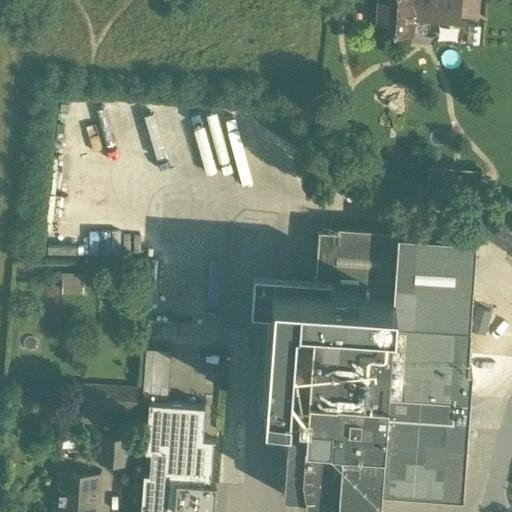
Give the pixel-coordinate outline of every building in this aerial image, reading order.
[(373,0),(370,29),(410,33),(411,17),(448,20),(450,0),(373,0)] [(481,169),(439,165),(437,192),(479,196),(481,169)] [(368,231),(318,228),(313,301),(297,300),(293,351),(276,350),(273,388),(290,389),(283,487),(306,488),(310,508),(332,504),(332,509),(338,508),(338,505),(380,498),(380,486),(444,489),(451,390),(468,391),(469,365),(465,365),(469,304),(482,305),(484,277),(471,276),(474,236),(368,228),(368,231)] [(61,271),(62,289),(82,288),(81,269),(61,271)] [(484,332),(490,309),(476,305),(469,328),(484,332)] [(143,347),(143,367),(170,368),(170,347),(143,347)] [(142,395),(167,395),(167,369),(142,369),(142,395)] [(137,411),(139,386),(81,383),(80,408),(137,411)] [(149,471),(143,471),(139,511),(195,511),(196,510),(212,511),(215,482),(209,481),(212,437),(201,436),(204,403),(149,399),(145,449),(150,449),(149,471)] [(132,463),(133,440),(128,440),(128,437),(100,436),(99,464),(126,465),(126,463),(132,463)] [(99,501),(101,474),(61,472),(59,496),(56,496),(54,511),(94,511),(95,501),(99,501)]
